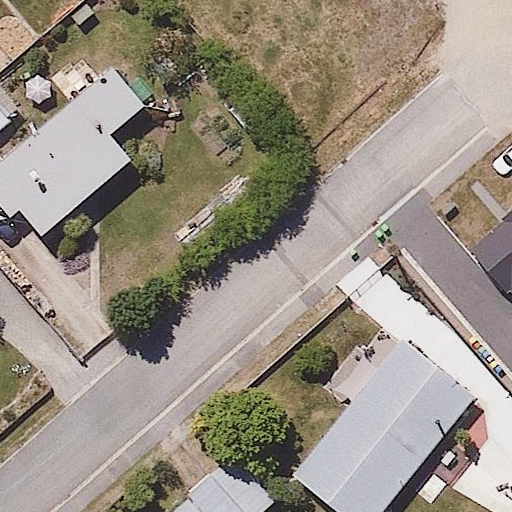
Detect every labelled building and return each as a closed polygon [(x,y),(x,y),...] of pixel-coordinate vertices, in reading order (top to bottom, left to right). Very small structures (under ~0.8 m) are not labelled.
[(165,122),(112,64),(0,164),(0,186),(42,233),(165,122)] [(0,131),(20,114),(0,89),(0,131)] [(511,187),(449,243),(511,317),(511,187)] [(316,511),(360,511),(449,392),(375,337),(271,478),(316,511)] [(241,511),(254,500),(206,452),(146,511),(241,511)] [(511,511),(511,499),(494,511),(511,511)]
